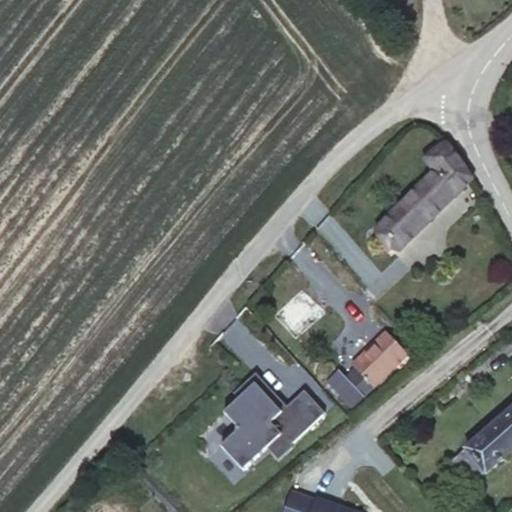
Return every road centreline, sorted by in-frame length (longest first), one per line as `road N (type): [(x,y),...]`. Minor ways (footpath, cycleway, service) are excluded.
road 1 (residential): [(34,511),(370,122),(424,88),(468,79)]
road 2 (residential): [(468,79),(511,203)]
road 3 (track): [(337,0),(424,88)]
